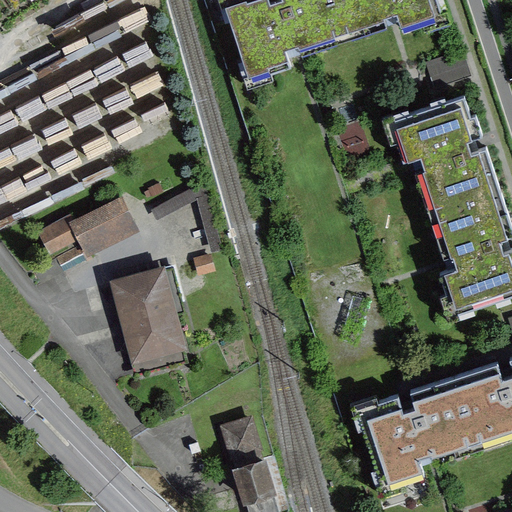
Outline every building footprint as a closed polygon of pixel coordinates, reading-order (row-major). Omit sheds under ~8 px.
[(111,0),(122,26),(151,15),(145,0),(111,0)] [(288,56),(345,38),(332,0),(276,0),(269,3),(267,0),(226,0),(219,2),(245,83),(291,68),(288,56)] [(332,0),(345,38),(399,20),(404,33),(445,20),(438,0),(332,0)] [(130,59),(155,48),(149,33),(124,44),(130,59)] [(417,156),(435,208),(494,187),(480,148),(468,152),(464,139),(477,134),(463,93),(389,119),(403,161),(417,156)] [(438,274),(452,318),(511,298),(511,247),(503,250),(498,235),(508,232),(494,187),(435,208),(454,268),(438,274)] [(69,216),(37,231),(49,255),(77,242),(84,258),(140,232),(123,195),(71,220),(69,216)] [(166,269),(111,282),(131,369),(186,356),(166,269)] [(499,363),(457,378),(479,445),(511,434),(511,359),(511,360),(511,362),(511,374),(504,377),(499,363)] [(422,463),(479,445),(457,378),(412,393),(416,406),(403,410),(398,395),(353,410),(379,490),(426,475),(422,463)] [(252,419),(220,428),(240,500),(273,491),(252,419)]
